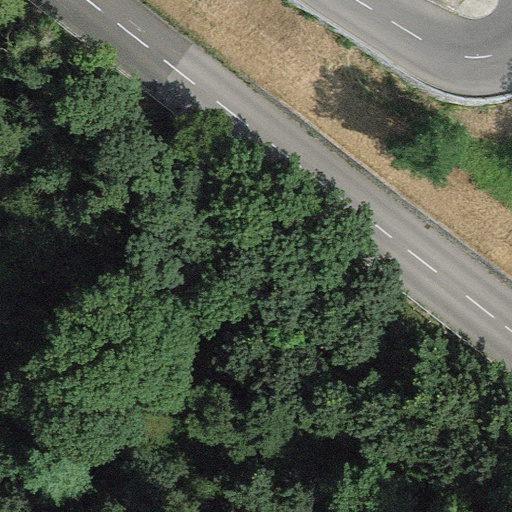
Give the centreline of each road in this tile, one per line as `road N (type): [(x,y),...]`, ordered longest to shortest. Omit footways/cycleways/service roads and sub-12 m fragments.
road 1 (tertiary): [(511,336),(81,0)]
road 2 (tertiary): [(344,0),(439,57),(481,61),(511,52)]
